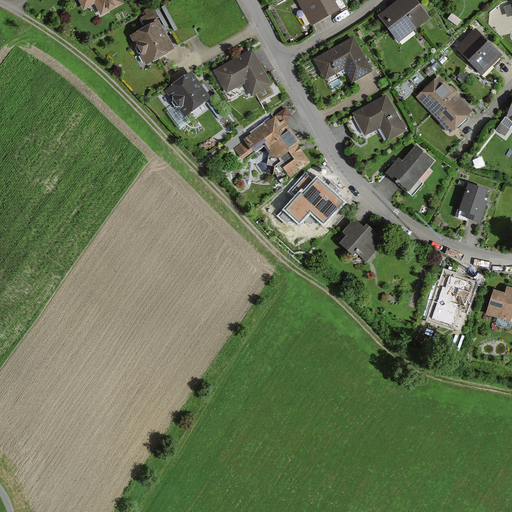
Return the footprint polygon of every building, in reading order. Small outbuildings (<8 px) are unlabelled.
[(79,0),(84,8),(96,2),(102,13),(122,3),(120,0),(79,0)] [(338,9),(332,0),(301,0),(300,1),(312,23),(338,9)] [(399,44),(431,19),(416,0),(399,0),(378,16),(399,44)] [(132,36),(147,63),(173,49),(158,22),(132,36)] [(500,55),(476,31),(458,49),(482,73),(500,55)] [(354,39),(316,60),(326,79),(346,68),(353,80),(371,70),(354,39)] [(252,51),(216,71),(227,90),(245,80),(253,94),(270,84),(252,51)] [(211,97),(191,71),(166,89),(186,115),(211,97)] [(416,98),(430,113),(454,90),(450,86),(448,87),(439,77),(416,98)] [(454,90),(430,113),(450,133),(451,134),(473,113),(456,96),(458,94),(454,90)] [(387,98),(356,114),(366,134),(381,126),(388,140),(405,131),(387,98)] [(511,106),(507,118),(498,129),(505,134),(511,125),(511,106)] [(247,142),(235,150),(241,160),(253,151),(251,149),(264,140),(277,159),(288,151),(294,160),(283,167),(290,178),(311,164),(298,146),(302,143),(286,120),(292,116),(287,109),(245,138),(247,142)] [(399,155),(387,170),(409,188),(434,158),(417,143),(403,158),(399,155)] [(302,194),(288,211),(293,216),(291,218),(299,225),(311,210),(326,222),(344,200),(319,180),(305,196),(302,194)] [(468,181),(460,209),(469,211),(467,217),(483,221),(489,199),(485,198),(488,187),(468,181)] [(347,233),(340,240),(354,253),(357,249),(369,259),(387,239),(368,222),(365,225),(356,217),(344,230),(347,233)] [(445,270),(431,316),(453,323),(460,303),(467,305),(476,279),(445,270)] [(495,288),(488,312),(511,318),(511,285),(509,285),(507,291),(495,288)]
